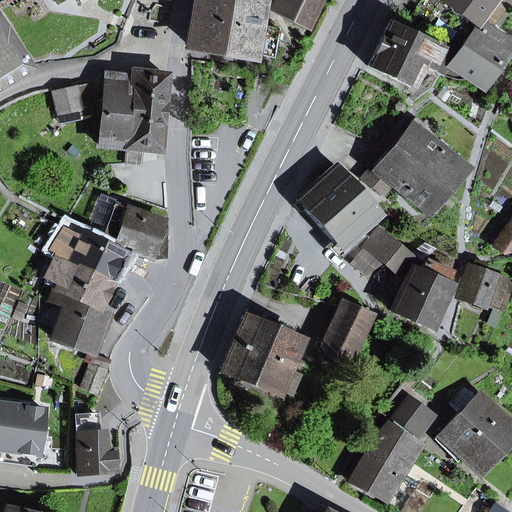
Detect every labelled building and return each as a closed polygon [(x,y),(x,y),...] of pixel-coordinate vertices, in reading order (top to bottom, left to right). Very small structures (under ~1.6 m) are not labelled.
[(252,57),(253,54),(258,25),(262,0),(195,0),(187,45),(252,57)] [(307,23),(319,0),(272,0),(270,4),(287,13),(307,23)] [(474,24),(478,18),(491,0),(441,0),(442,1),(474,24)] [(480,85),(504,52),(508,39),(491,28),(507,5),(499,0),(491,0),(478,18),(480,20),(458,48),(447,64),(473,82),(477,84),(480,85)] [(304,29),(307,23),(287,13),(284,19),(304,29)] [(0,86),(29,68),(0,21),(0,86)] [(410,88),(409,91),(421,98),(433,88),(439,76),(451,53),(440,48),(388,23),(367,66),(410,88)] [(258,25),(253,54),(271,57),(277,29),(258,25)] [(473,82),(447,64),(458,48),(443,42),(440,48),(451,53),(439,76),(451,84),(455,81),(473,82)] [(166,75),(133,72),(132,76),(133,76),(126,148),(144,150),(158,151),(166,75)] [(102,114),(98,146),(126,148),(133,76),(132,76),(106,74),(104,86),(102,114)] [(52,91),(57,112),(80,107),(76,91),(75,86),(52,91)] [(60,123),(102,114),(104,86),(76,91),(80,107),(57,112),(60,123)] [(422,124),(414,118),(390,146),(442,190),(461,167),(428,140),(436,129),(426,121),(422,124)] [(391,184),(424,211),(442,190),(390,146),(372,168),(370,166),(360,179),(381,196),(391,184)] [(124,166),(142,168),(143,160),(144,150),(126,148),(124,166)] [(379,215),(335,166),(296,201),(332,242),(339,250),(359,232),(379,215)] [(113,246),(151,260),(167,258),(164,229),(157,230),(160,221),(115,204),(102,236),(115,241),(113,246)] [(511,216),(492,246),(502,253),(511,249),(511,216)] [(69,260),(111,282),(123,256),(125,253),(80,230),(78,233),(77,235),(62,229),(49,250),(69,260)] [(366,246),(385,262),(397,247),(399,245),(380,230),(366,246)] [(359,232),(339,250),(332,242),(325,248),(336,260),(363,237),(359,232)] [(364,275),(385,262),(366,246),(351,264),(364,275)] [(399,274),(412,259),(397,247),(385,262),(399,274)] [(424,261),(449,272),(454,262),(434,252),(424,261)] [(45,276),(57,282),(53,289),(99,309),(111,282),(69,260),(66,264),(53,258),(45,276)] [(472,267),(467,265),(454,294),(481,305),(490,284),(507,291),(511,283),(483,272),(486,265),(475,260),(472,267)] [(410,268),(390,311),(428,329),(448,285),(444,283),(449,272),(424,261),(419,272),(410,268)] [(64,305),(52,337),(91,353),(106,312),(99,309),(53,289),(49,300),(64,305)] [(319,350),(347,364),(371,314),(342,300),(319,350)] [(287,370),(300,341),(243,316),(219,371),(276,395),(278,392),(287,370)] [(80,389),(95,395),(105,371),(104,371),(90,365),(80,389)] [(278,392),(290,396),(299,375),(287,370),(278,392)] [(511,435),(511,430),(475,395),(457,414),(496,452),(511,435)] [(412,435),(427,416),(406,400),(391,419),(412,435)] [(0,404),(0,449),(38,455),(44,410),(0,404)] [(462,455),(478,471),(496,452),(457,414),(439,433),(447,441),(441,447),(456,461),(462,455)] [(96,415),(74,416),(78,475),(113,472),(111,449),(104,450),(102,431),(97,431),(96,415)] [(381,500),(417,445),(386,424),(374,437),(347,480),(381,500)] [(441,447),(447,441),(439,433),(433,439),(441,447)] [(0,462),(35,467),(37,468),(38,455),(0,449),(0,462)] [(487,511),(507,511),(494,503),(487,511)]
